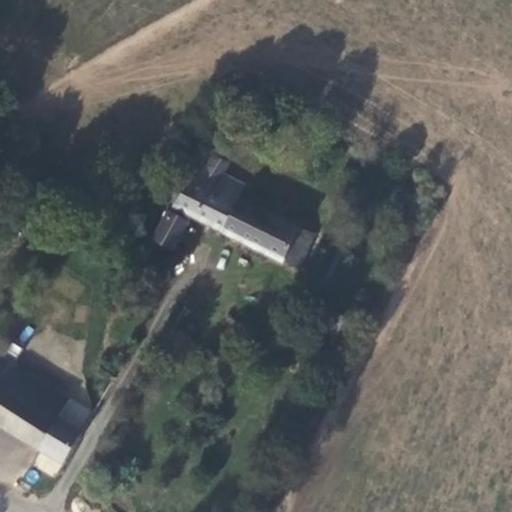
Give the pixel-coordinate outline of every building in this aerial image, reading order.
[(299,275),(319,237),(240,200),(247,187),(224,175),(230,165),(214,155),(174,210),(299,275)] [(191,224),(167,212),(151,243),(175,255),(191,224)] [(342,258),(315,247),(305,271),(331,284),(342,258)] [(336,345),(347,326),(336,320),(325,340),(336,345)] [(0,431),(64,469),(83,436),(58,421),(71,399),(0,356),(0,431)]
